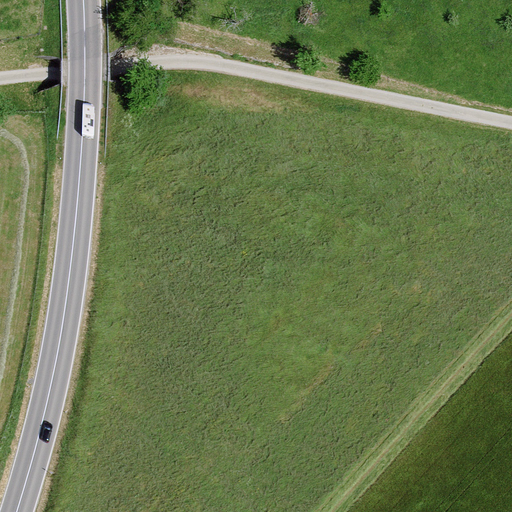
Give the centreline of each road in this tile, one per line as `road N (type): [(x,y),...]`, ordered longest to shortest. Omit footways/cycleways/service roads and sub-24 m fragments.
road 1 (secondary): [(19,511),(68,299),(86,90),(84,0)]
road 2 (track): [(0,79),(158,62),(225,67),(511,120)]
